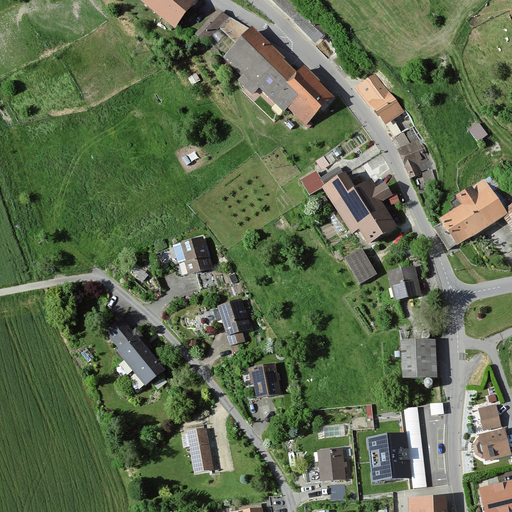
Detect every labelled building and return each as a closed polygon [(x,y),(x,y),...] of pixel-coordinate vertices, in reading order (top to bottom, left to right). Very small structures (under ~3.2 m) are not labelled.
[(196,3),(191,0),(129,0),(170,34),(196,3)] [(296,12),(283,0),(265,0),(287,21),(296,12)] [(228,20),(215,14),(192,37),(202,47),(228,20)] [(322,38),(297,14),(289,23),(314,46),(322,38)] [(281,61),(249,30),(219,62),(237,79),(234,83),(251,98),(256,93),(280,115),(284,111),(303,129),(319,112),(317,110),(329,98),(300,69),(294,76),(280,62),(281,61)] [(402,113),(372,75),(352,90),(382,129),(402,113)] [(400,136),(393,124),(386,128),(393,140),(400,136)] [(486,136),(476,125),(468,132),(477,144),(486,136)] [(415,140),(410,131),(395,139),(400,148),(415,140)] [(433,167),(422,141),(398,151),(408,173),(409,172),(412,179),(423,174),(422,171),(433,167)] [(328,170),(322,159),(314,164),(320,174),(328,170)] [(433,184),(429,174),(421,177),(425,187),(433,184)] [(320,188),(312,175),(297,183),(304,197),(320,188)] [(351,192),(340,176),(317,192),(344,230),(348,227),(363,248),(393,228),(378,206),(388,199),(379,187),(373,191),(366,181),(351,192)] [(504,216),(480,181),(451,199),(456,207),(432,222),(436,229),(432,231),(446,252),(504,216)] [(186,279),(191,277),(195,292),(214,287),(201,240),(171,249),(176,266),(182,264),(186,279)] [(374,277),(360,252),(343,261),(357,286),(374,277)] [(419,297),(411,268),(385,275),(392,304),(419,297)] [(249,332),(239,301),(210,310),(214,323),(218,322),(223,340),(225,340),(228,349),(243,344),(240,335),(249,332)] [(130,333),(118,320),(100,335),(114,350),(110,354),(122,366),(116,371),(137,394),(160,373),(145,357),(152,352),(133,331),(130,333)] [(434,379),(432,342),(395,344),(397,381),(434,379)] [(278,398),(274,366),(245,369),(247,386),(251,386),(252,401),(278,398)] [(432,402),(433,413),(445,412),(444,400),(432,402)] [(498,429),(493,406),(475,410),(480,433),(498,429)] [(211,473),(204,431),(184,435),(185,437),(179,438),(181,451),(187,450),(191,476),(211,473)] [(509,458),(502,432),(474,439),(482,465),(509,458)] [(407,437),(367,441),(372,486),(411,482),(407,437)] [(343,483),(340,451),(314,453),(317,485),(343,483)] [(511,511),(511,481),(481,490),(486,511),(511,511)] [(443,511),(443,500),(405,501),(405,511),(443,511)]
